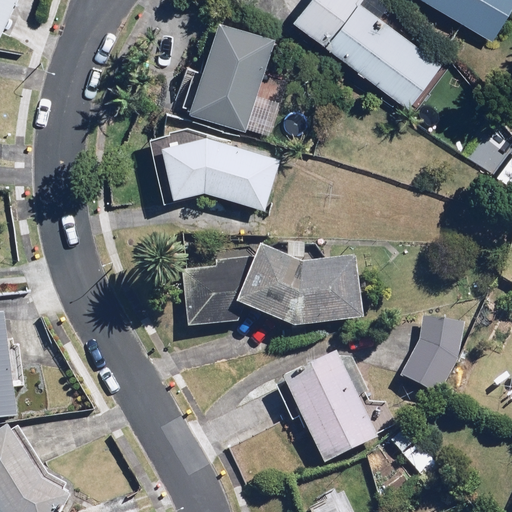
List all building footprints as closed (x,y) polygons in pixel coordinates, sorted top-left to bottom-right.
[(0,0),(0,34),(3,36),(19,0),(0,0)] [(321,38),(411,107),(443,64),(364,3),(366,0),(310,0),(287,30),(312,49),(321,38)] [(511,8),(511,0),(429,0),(493,39),(511,8)] [(254,105),(276,34),(221,17),(192,111),(269,135),(276,112),(254,105)] [(209,190),(266,207),(280,156),(212,134),(200,135),(199,127),(153,137),(165,200),(209,190)] [(511,155),(501,171),(511,179),(511,155)] [(307,237),(292,237),(291,250),(306,250),(307,237)] [(346,338),(338,278),(287,284),(243,264),(236,280),(200,283),(200,286),(164,290),(169,350),(224,345),(222,322),(280,346),(346,338)] [(0,421),(17,420),(9,317),(0,318),(0,421)] [(422,338),(402,375),(439,396),(462,354),(464,319),(422,318),(422,338)] [(341,352),(286,377),(290,386),(280,390),(293,420),(304,415),(325,463),(380,438),(360,395),(369,391),(354,357),(345,361),(341,352)] [(65,511),(73,499),(75,494),(48,476),(20,427),(14,430),(11,426),(0,433),(0,510),(1,511),(65,511)] [(440,465),(419,442),(414,446),(402,433),(393,442),(426,478),(440,465)]
